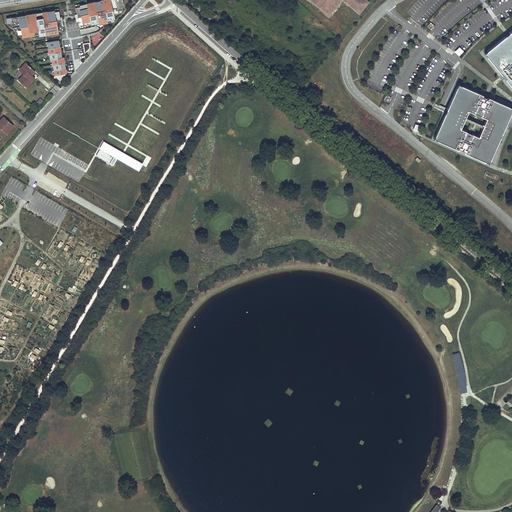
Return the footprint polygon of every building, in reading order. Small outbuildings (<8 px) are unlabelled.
[(80,6),(75,7),(80,26),(99,22),(99,24),(108,22),(107,20),(115,19),(114,14),(118,13),(118,10),(123,9),(122,7),(124,6),(122,0),(107,0),(108,0),(104,1),(103,0),(101,0),(99,0),(100,2),(96,3),(95,1),(91,2),(91,4),(87,5),(87,3),(79,5),(80,6)] [(369,2),(366,0),(309,0),(329,16),(342,0),(359,14),(369,2)] [(18,16),(6,18),(7,23),(8,23),(12,22),(13,28),(15,30),(21,29),(22,37),(41,33),(41,35),(54,33),(54,31),(62,30),(59,11),(54,12),(54,10),(46,11),(46,13),(43,13),(42,12),(38,13),(38,14),(34,15),(34,13),(30,14),(30,16),(27,16),(26,15),(22,15),(22,17),(19,17),(18,16)] [(511,86),(511,30),(507,34),(484,53),(511,86)] [(60,46),(59,40),(45,42),(45,44),(47,43),(48,48),(60,46)] [(464,51),(460,47),(455,52),(459,56),(464,51)] [(62,57),(61,51),(49,53),(50,60),(64,57),(63,57),(62,57)] [(30,76),(33,74),(35,71),(26,63),(19,70),(24,75),(19,80),(26,87),(34,80),(30,76)] [(66,73),(66,68),(54,70),(51,71),(51,72),(54,72),(55,75),(60,80),(65,74),(65,73),(66,73)] [(489,162),(511,110),(511,107),(458,84),(447,111),(435,139),(489,162)] [(12,124),(3,115),(0,118),(0,127),(5,132),(12,124)] [(421,125),(416,123),(413,129),(419,132),(421,125)] [(125,164),(119,174),(136,183),(143,171),(102,148),(100,151),(125,164)] [(125,164),(100,151),(95,160),(119,174),(125,164)] [(453,353),(459,393),(467,391),(460,352),(453,353)]
